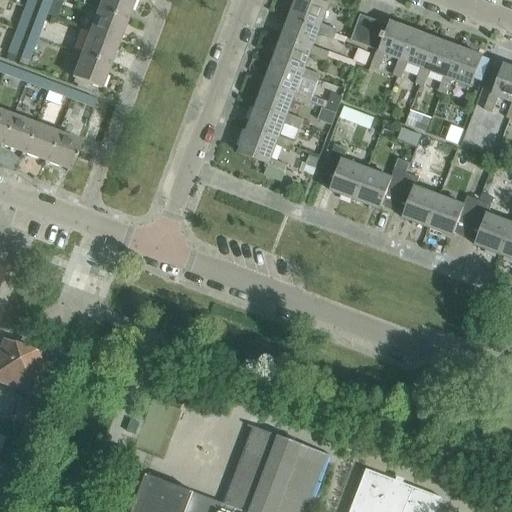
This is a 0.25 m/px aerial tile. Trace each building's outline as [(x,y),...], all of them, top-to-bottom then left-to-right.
[(27,0),(24,8),(33,11),(36,0),(27,0)] [(50,0),(42,0),(38,13),(46,16),(52,1),(50,0)] [(127,21),(134,0),(101,0),(97,10),(127,21)] [(310,0),(297,0),(290,19),(319,30),(318,34),(334,40),(337,31),(321,25),(328,7),(310,0)] [(24,8),(19,23),(27,27),(33,11),(24,8)] [(118,44),(127,21),(97,10),(89,33),(118,44)] [(38,13),(32,29),(40,32),(46,16),(38,13)] [(366,48),(376,23),(360,17),(351,42),(366,48)] [(290,19),(281,41),(311,52),(310,56),(326,62),(329,53),(313,47),(318,34),(319,30),(290,19)] [(409,31),(392,25),(391,24),(389,28),(376,23),(366,48),(376,52),(370,67),(378,70),(383,56),(398,62),(409,31)] [(421,70),(432,40),(409,31),(398,62),(393,75),(401,78),(406,65),(421,70)] [(110,66),(118,44),(89,33),(81,55),(110,66)] [(22,41),(13,37),(7,54),(16,57),(22,41)] [(443,79),(455,48),(432,40),(421,70),(416,84),(422,87),(427,73),(443,79)] [(281,41),(273,63),(303,75),(301,79),(317,85),(321,75),(305,69),(310,56),(311,52),(281,41)] [(20,58),(29,62),(35,45),(27,42),(20,58)] [(455,48),(443,79),(438,92),(446,95),(451,81),(470,89),(481,58),(455,48)] [(358,51),(353,63),(365,67),(369,55),(358,51)] [(101,89),(110,66),(81,55),(72,78),(101,89)] [(303,75),(273,63),(264,86),(295,97),(293,101),(309,107),(312,98),(296,92),(301,79),(303,75)] [(6,66),(3,74),(19,80),(22,72),(6,66)] [(497,99),(511,104),(511,69),(505,67),(493,97),(490,96),(485,110),(492,113),(497,99)] [(41,89),(44,80),(29,74),(25,83),(41,89)] [(331,97),(344,102),(350,85),(336,80),(331,97)] [(64,97),(67,89),(51,83),(48,91),(64,97)] [(264,86),(256,108),(287,120),(285,124),(300,129),(303,121),(288,115),(293,101),(295,97),(264,86)] [(89,97),(73,91),(70,100),(86,106),(89,97)] [(97,95),(96,117),(107,117),(109,96),(97,95)] [(344,107),(340,119),(351,123),(355,111),(344,107)] [(280,137),(285,124),(287,120),(256,108),(247,130),(278,142),(276,147),(291,152),(295,143),(280,137)] [(336,114),(323,110),(318,122),(331,127),(336,114)] [(0,145),(2,146),(13,117),(0,112),(0,145)] [(2,146),(25,155),(36,125),(13,117),(2,146)] [(419,121),(415,129),(427,133),(429,125),(419,121)] [(25,155),(47,163),(58,134),(36,125),(25,155)] [(271,160),(276,147),(278,142),(247,130),(239,154),(269,165),(268,168),(283,174),(286,166),(271,160)] [(81,143),(58,134),(47,163),(70,172),(81,143)] [(355,202),(367,171),(343,162),(346,152),(334,147),(321,183),(332,188),(330,192),(355,202)] [(399,160),(395,170),(407,174),(410,165),(399,160)] [(316,168),(307,164),(304,172),(313,176),(316,168)] [(268,168),(265,177),(280,183),(283,174),(268,168)] [(367,171),(355,202),(380,211),(382,206),(393,210),(407,174),(395,170),(391,180),(367,171)] [(407,174),(393,210),(405,214),(403,219),(428,228),(439,197),(416,189),(420,179),(407,174)] [(454,233),(466,237),(479,201),(467,197),(464,207),(439,197),(428,228),(453,237),(454,233)] [(479,201),(466,237),(477,241),(475,246),(500,256),(511,224),(488,216),(492,206),(479,201)] [(511,224),(500,256),(511,260),(511,224)] [(6,340),(0,356),(0,382),(34,396),(36,392),(45,396),(50,381),(41,378),(49,356),(6,340)] [(182,381),(172,407),(181,411),(191,385),(182,381)] [(305,511),(327,457),(332,459),(333,457),(248,425),(248,427),(254,429),(225,505),(220,503),(216,511),(212,511),(190,503),(186,511),(305,511)] [(367,470),(350,511),(437,511),(443,498),(367,470)] [(186,511),(190,503),(194,493),(146,475),(132,511),(186,511)]
